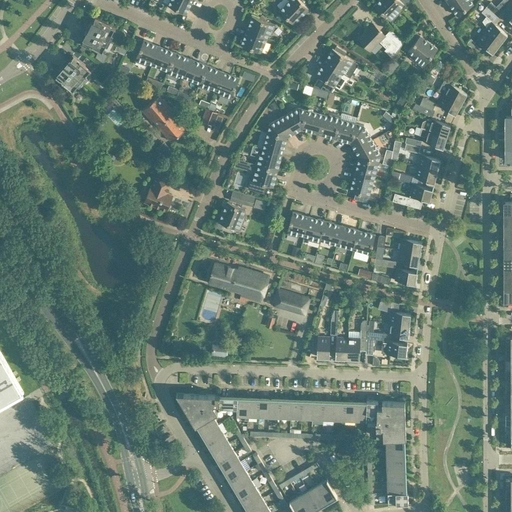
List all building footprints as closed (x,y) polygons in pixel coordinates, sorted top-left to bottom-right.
[(190,0),(170,0),(168,5),(186,14),(190,5),(188,4),(190,0)] [(309,8),(300,0),(288,0),(279,10),(294,24),(303,14),(302,13),(307,8),(308,9),(309,8)] [(400,0),(378,0),(374,5),(390,21),(402,9),(400,7),(404,3),(400,0)] [(473,4),(470,0),(448,0),(453,6),(451,7),(457,15),(473,4)] [(511,21),(511,4),(509,2),(501,10),(491,1),(486,7),(498,17),(502,12),(511,21)] [(507,33),(493,22),(498,17),(486,7),(481,12),(486,16),(482,21),(486,27),(484,30),(500,43),(507,33)] [(252,15),(249,22),(251,23),(248,30),(267,38),(269,33),(271,34),(275,25),(252,15)] [(91,23),(87,29),(109,40),(114,28),(115,28),(116,28),(107,24),(107,23),(105,22),(104,22),(95,17),(94,20),(92,24),(91,23)] [(385,35),(373,24),(367,30),(368,31),(366,33),(365,32),(359,39),(370,50),(379,41),(386,48),(384,50),(392,57),(404,42),(396,35),(390,41),(384,36),(385,35)] [(109,40),(87,29),(84,35),(86,36),(84,40),(83,40),(82,42),(92,47),(91,47),(94,49),(94,48),(103,53),(103,52),(102,52),(108,40),(109,41),(109,40)] [(261,52),(267,38),(248,30),(245,38),(243,37),(241,44),(261,52)] [(492,52),(500,43),(484,30),(477,40),(492,52)] [(437,48),(427,40),(426,41),(420,37),(421,35),(420,35),(408,51),(412,54),(410,56),(423,66),(437,48)] [(475,42),(471,38),(467,43),(472,47),(475,42)] [(152,64),(159,47),(152,44),(152,42),(144,39),(135,60),(146,65),(148,62),(152,64)] [(330,55),(326,62),(343,72),(350,77),(358,64),(354,61),(344,55),(346,52),(336,45),(336,46),(335,49),(332,48),(329,54),(330,55)] [(168,70),(176,52),(167,49),(167,50),(159,47),(152,64),(168,70)] [(184,77),(191,60),(183,57),(184,55),(176,52),(168,70),(166,73),(178,78),(179,75),(184,77)] [(68,60),(63,65),(82,81),(82,80),(90,70),(91,71),(91,70),(84,64),(82,62),(73,55),(72,57),(72,58),(69,61),(68,60)] [(200,83),(207,64),(199,61),(198,63),(191,60),(184,77),(199,83),(200,83)] [(444,64),(439,60),(429,73),(434,77),(444,64)] [(320,68),(316,74),(335,85),(339,88),(345,79),(340,76),(343,72),(326,62),(321,68),(320,68)] [(215,89),(222,72),(215,69),(215,68),(207,64),(200,83),(199,83),(198,86),(210,90),(211,87),(215,89)] [(82,81),(63,65),(59,71),(60,72),(57,75),(55,77),(64,84),(63,84),(65,86),(66,85),(73,92),(74,91),(73,91),(81,81),(82,81)] [(239,77),(230,74),(230,75),(222,72),(215,89),(220,91),(219,94),(230,99),(239,77)] [(313,86),(331,92),(334,87),(318,78),(313,86)] [(438,90),(443,93),(461,103),(467,92),(444,80),(438,90)] [(455,113),(461,103),(443,93),(438,104),(455,113)] [(174,113),(159,95),(142,109),(152,121),(153,120),(171,141),(185,129),(173,114),(174,113)] [(427,108),(431,109),(432,110),(436,103),(423,97),(419,105),(427,108)] [(428,115),(431,109),(427,108),(419,105),(418,104),(416,109),(428,115)] [(301,128),(307,109),(299,107),(284,115),(293,131),(300,127),(301,129),(301,128)] [(218,113),(208,109),(204,120),(214,124),(218,113)] [(318,131),(323,114),(307,109),(301,128),(310,131),(310,129),(318,131)] [(334,138),(339,118),(340,118),(341,115),(329,112),(328,115),(323,114),(318,131),(326,133),(325,135),(334,138)] [(293,131),(284,115),(269,123),(267,131),(287,137),(286,135),(293,131)] [(350,142),(356,123),(340,118),(339,118),(334,138),(335,136),(342,138),(342,140),(350,142)] [(450,124),(431,118),(431,119),(428,118),(423,121),(421,127),(422,128),(427,130),(447,136),(450,124)] [(356,149),(372,140),(364,125),(356,123),(350,142),(351,142),(352,141),(356,149)] [(447,136),(427,130),(422,128),(419,135),(425,137),(424,141),(443,147),(447,136)] [(282,145),(284,145),(287,137),(267,131),(263,148),(280,153),(282,145)] [(406,143),(420,146),(422,140),(406,137),(405,142),(406,143)] [(380,154),(372,140),(356,149),(360,156),(359,156),(359,157),(378,162),(380,154)] [(420,146),(406,143),(404,149),(419,153),(420,146)] [(280,153),(263,148),(253,145),(254,146),(252,154),(257,156),(255,164),(258,165),(258,164),(278,170),(280,161),(278,160),(280,153)] [(103,150),(100,154),(102,158),(103,159),(109,151),(107,150),(103,150)] [(440,159),(440,158),(421,154),(418,165),(437,170),(440,159)] [(373,178),(378,162),(359,157),(356,165),(358,166),(356,174),(373,178)] [(264,192),(266,185),(273,186),(275,177),(274,177),(276,170),(277,170),(278,170),(258,164),(258,165),(257,169),(254,168),(251,180),(249,188),(264,192)] [(434,182),(437,170),(418,165),(415,177),(434,182)] [(411,182),(413,176),(400,172),(398,179),(411,182)] [(167,192),(168,191),(167,191),(167,192),(165,191),(170,180),(171,181),(172,181),(172,180),(157,174),(152,186),(151,185),(144,201),(166,210),(173,195),(167,192)] [(367,201),(369,195),(373,178),(356,174),(354,181),(352,181),(350,190),(357,192),(355,198),(367,201)] [(433,188),(413,183),(410,195),(429,200),(433,188)] [(242,193),(240,203),(252,206),(255,196),(242,193)] [(392,200),(420,208),(422,200),(395,193),(392,200)] [(227,201),(226,202),(228,202),(225,209),(224,209),(218,221),(240,230),(246,214),(243,213),(245,208),(227,201)] [(304,235),(309,217),(301,215),(301,213),(293,211),(286,233),(298,236),(299,234),(304,235)] [(320,239),(326,220),(317,218),(317,219),(309,217),(304,235),(309,236),(308,239),(320,243),(321,240),(320,239)] [(337,244),(342,226),(334,224),(334,223),(326,220),(320,239),(321,240),(337,244)] [(353,248),(359,229),(350,227),(350,228),(342,226),(337,244),(353,248)] [(375,234),(366,231),(366,233),(359,231),(359,229),(353,248),(370,253),(375,234)] [(386,236),(379,235),(377,246),(384,247),(386,236)] [(402,237),(400,249),(420,253),(422,241),(402,237)] [(418,265),(420,253),(400,249),(398,261),(418,265)] [(396,261),(375,257),(374,264),(395,267),(396,261)] [(208,282),(241,292),(241,294),(261,300),(269,275),(239,266),(238,269),(215,262),(208,282)] [(417,271),(397,267),(395,280),(415,283),(417,271)] [(372,272),(371,279),(389,284),(391,278),(372,272)] [(306,313),(310,297),(278,288),(273,303),(306,313)] [(387,300),(384,309),(391,311),(391,310),(396,311),(397,303),(387,300)] [(330,334),(337,335),(338,310),(334,309),(331,319),(330,334)] [(391,311),(389,322),(409,325),(411,313),(396,311),(391,310),(391,311)] [(273,327),(276,317),(270,315),(267,326),(273,327)] [(367,329),(367,319),(364,319),(361,322),(361,328),(360,338),(348,337),(347,357),(359,358),(360,350),(366,350),(366,338),(367,330),(367,329)] [(408,337),(409,325),(389,322),(388,334),(408,337)] [(367,330),(366,338),(373,339),(385,340),(386,333),(367,330)] [(318,336),(317,355),(317,356),(329,356),(330,336),(318,336)] [(347,357),(348,337),(336,337),(335,357),(347,357)] [(407,343),(387,340),(386,353),(406,355),(407,343)] [(226,356),(227,346),(223,346),(223,344),(211,343),(210,355),(226,356)] [(0,351),(0,406),(24,393),(0,351)] [(219,397),(220,397),(220,394),(176,393),(195,425),(198,424),(198,423),(212,414),(213,415),(219,411),(219,397)] [(237,411),(237,398),(220,397),(219,397),(219,411),(236,411),(237,411)] [(247,415),(248,398),(237,398),(237,411),(236,411),(236,415),(247,415)] [(258,416),(259,399),(248,398),(247,415),(258,416)] [(269,416),(270,399),(259,399),(258,416),(269,416)] [(280,417),(280,399),(270,399),(269,416),(280,417)] [(291,417),(291,400),(280,399),(280,417),(291,417)] [(301,418),(302,400),(291,400),(291,417),(301,418)] [(312,418),(313,401),(302,400),(301,418),(312,418)] [(377,406),(378,406),(378,401),(367,400),(366,403),(367,403),(366,420),(376,421),(377,406)] [(323,418),(324,401),(313,401),(312,418),(323,418)] [(334,419),(334,402),(324,401),(323,418),(334,419)] [(382,406),(378,406),(377,406),(376,421),(376,439),(386,438),(403,437),(403,438),(406,438),(404,402),(382,401),(382,406)] [(344,419),(345,402),(334,402),(334,419),(344,419)] [(355,420),(356,402),(345,402),(344,419),(355,420)] [(367,403),(366,403),(356,402),(355,420),(366,420),(367,403)] [(203,433),(218,424),(213,415),(212,414),(198,423),(198,424),(203,433)] [(209,442),(224,433),(218,424),(203,433),(209,442)] [(214,451),(229,442),(224,433),(209,442),(214,451)] [(403,448),(403,438),(403,437),(386,438),(386,449),(403,448)] [(220,460),(235,451),(229,442),(214,451),(220,460)] [(404,459),(403,448),(386,449),(386,460),(404,459)] [(225,470),(240,461),(235,451),(220,460),(225,470)] [(404,470),(404,459),(386,460),(387,470),(404,470)] [(231,479),(246,470),(240,461),(225,470),(231,479)] [(300,476),(312,469),(310,466),(298,473),(300,476)] [(236,488),(251,479),(246,470),(231,479),(236,488)] [(405,480),(404,470),(387,470),(387,481),(405,480)] [(242,497),(257,488),(251,479),(236,488),(242,497)] [(327,479),(317,484),(328,502),(337,496),(327,479)] [(405,491),(405,480),(387,481),(388,492),(405,491)] [(328,502),(317,484),(308,490),(318,507),(328,502)] [(247,506),(262,498),(257,488),(242,497),(247,506)] [(66,490),(65,495),(78,500),(80,494),(66,490)] [(310,511),(318,507),(308,490),(299,496),(308,511),(310,511)] [(408,491),(406,491),(405,491),(388,492),(388,503),(408,502),(408,491)] [(308,511),(299,496),(289,501),(295,511),(308,511)] [(250,511),(259,511),(268,507),(262,498),(247,506),(250,511)]
